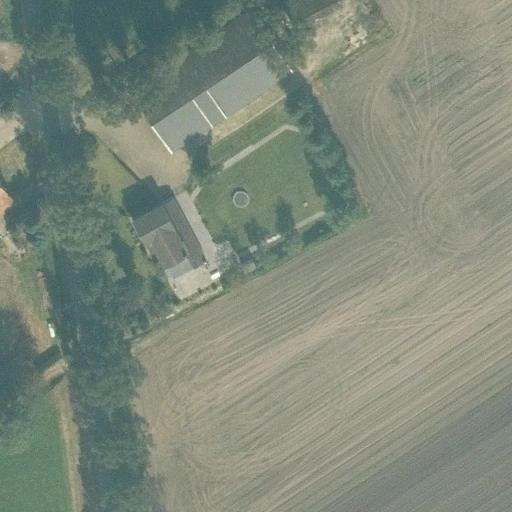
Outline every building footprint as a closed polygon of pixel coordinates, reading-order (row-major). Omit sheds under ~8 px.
[(279,0),(294,25),(336,0),(279,0)] [(170,148),(290,68),(249,6),(131,89),(170,148)] [(0,212),(14,202),(0,181),(0,212)] [(167,216),(160,203),(131,218),(143,242),(149,239),(163,264),(164,264),(171,278),(205,260),(178,210),(167,216)] [(249,256),(240,262),(245,271),(255,265),(249,256)] [(0,361),(25,355),(0,265),(0,361)]
